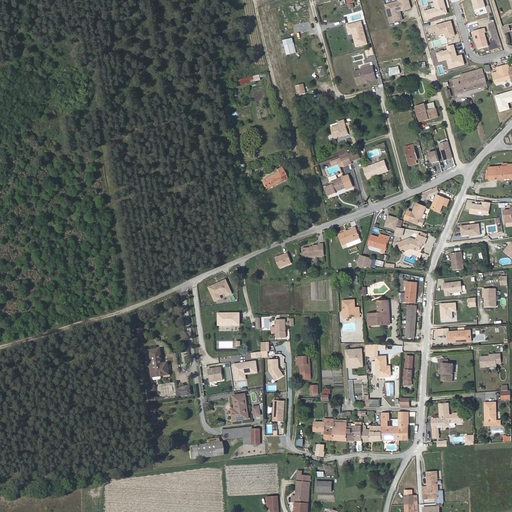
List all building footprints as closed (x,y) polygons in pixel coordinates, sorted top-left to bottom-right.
[(391,24),(404,21),(402,11),(413,9),(410,0),(398,0),(398,2),(386,4),(391,24)] [(443,0),(432,0),(434,8),(423,12),(426,20),(447,14),(443,0)] [(482,0),(471,0),(474,9),(485,6),(482,0)] [(363,21),(347,25),(350,36),(353,35),(356,47),(369,44),(363,21)] [(451,21),(435,25),(438,35),(444,33),(445,38),(455,35),(451,21)] [(485,28),(473,32),(477,49),(488,46),(484,33),(486,33),(485,28)] [(287,55),(297,53),(293,38),(283,41),(287,55)] [(454,45),(446,47),(447,51),(437,54),(439,63),(447,61),(449,69),(465,65),(462,55),(458,56),(454,45)] [(373,47),(365,49),(367,56),(375,55),(373,47)] [(511,67),(509,68),(508,65),(497,68),(498,69),(492,71),(496,83),(511,78),(511,67)] [(357,85),(378,81),(375,66),(354,71),(357,85)] [(457,95),(488,86),(483,68),(462,75),(462,77),(453,79),(457,95)] [(260,80),(259,74),(233,81),(234,84),(238,84),(238,85),(260,80)] [(297,85),(299,96),(307,94),(305,84),(297,85)] [(511,90),(496,95),(500,111),(510,109),(508,102),(511,101),(511,90)] [(436,109),(434,102),(426,104),(427,111),(436,109)] [(439,117),(436,109),(427,111),(426,104),(416,107),(420,122),(439,117)] [(398,118),(399,122),(410,119),(408,111),(404,112),(403,110),(399,111),(399,113),(395,115),(396,119),(398,118)] [(343,136),(343,137),(350,134),(354,132),(350,122),(346,123),(339,125),(331,128),(335,138),(343,136)] [(439,144),(444,161),(454,158),(449,141),(439,144)] [(414,145),(405,147),(410,166),(417,164),(416,160),(415,157),(417,157),(414,145)] [(342,157),(349,154),(346,147),(339,150),(342,157)] [(432,164),(441,162),(439,151),(429,153),(432,164)] [(355,152),(349,154),(352,161),(357,159),(355,152)] [(345,166),(352,163),(352,161),(349,154),(342,157),(345,166)] [(383,172),(379,163),(364,168),(368,178),(376,176),(376,175),(383,172)] [(511,178),(511,164),(508,164),(508,166),(502,167),(489,167),(489,173),(490,174),(497,174),(497,180),(511,178)] [(261,180),(265,188),(287,177),(282,167),(277,169),(278,171),(261,180)] [(354,187),(349,175),(330,183),(331,185),(325,187),(329,196),(337,193),(336,192),(346,188),(347,189),(354,187)] [(432,209),(443,212),(447,197),(437,194),(432,209)] [(469,214),(489,216),(490,202),(482,201),(481,204),(470,203),(469,214)] [(417,203),(410,221),(423,226),(425,220),(422,219),(426,207),(417,203)] [(511,207),(502,208),(503,223),(511,222),(511,207)] [(479,223),(460,224),(460,236),(480,235),(479,223)] [(339,234),(343,245),(361,238),(356,226),(352,228),(352,229),(347,231),(347,230),(344,231),(345,232),(339,234)] [(369,245),(386,250),(390,237),(382,235),(381,238),(380,238),(372,235),(369,245)] [(411,238),(398,243),(402,250),(404,251),(411,248),(417,251),(420,250),(421,246),(422,246),(424,243),(425,244),(427,238),(418,235),(416,240),(411,238)] [(319,244),(319,245),(313,246),(313,247),(313,248),(311,248),(311,247),(304,247),(304,257),(325,255),(324,244),(319,244)] [(461,251),(451,252),(453,269),(463,268),(461,251)] [(280,268),(294,263),(289,252),(276,257),(280,268)] [(360,255),(357,268),(369,268),(372,259),(360,255)] [(228,279),(209,286),(215,302),(234,294),(228,279)] [(450,293),(462,291),(460,280),(442,283),(444,296),(451,295),(450,293)] [(416,303),(417,282),(407,281),(406,302),(416,303)] [(476,298),(467,298),(467,307),(476,307),(476,298)] [(356,318),(360,317),(359,308),(355,308),(355,300),(343,301),(345,319),(350,318),(350,317),(355,316),(356,318)] [(390,320),(390,310),(388,310),(387,301),(378,301),(379,313),(368,314),(369,325),(383,324),(383,321),(390,320)] [(439,319),(452,319),(452,311),(456,311),(456,302),(439,302),(439,319)] [(417,307),(409,306),(408,322),(416,323),(417,307)] [(240,314),(219,314),(219,325),(240,325),(240,314)] [(287,338),(288,319),(276,319),(276,338),(287,338)] [(416,323),(408,322),(406,338),(414,339),(416,323)] [(470,341),(469,330),(452,332),(453,343),(462,342),(462,341),(470,341)] [(472,342),(471,330),(469,330),(470,341),(462,341),(462,342),(472,342)] [(262,342),(262,357),(270,357),(270,342),(262,342)] [(366,345),(367,356),(378,355),(378,350),(378,345),(366,345)] [(146,351),(150,377),(167,374),(165,366),(160,366),(160,364),(158,349),(146,351)] [(490,356),(481,357),(481,367),(497,366),(497,363),(502,363),(501,354),(496,354),(496,355),(490,356)] [(301,372),(311,372),(310,363),(308,363),(307,356),(297,357),(298,364),(301,364),(301,372)] [(377,373),(378,377),(391,376),(390,366),(387,366),(386,356),(376,357),(377,361),(377,373)] [(412,385),(413,356),(407,356),(405,385),(412,385)] [(281,358),(269,359),(270,371),(268,372),(269,379),(282,378),(281,358)] [(442,374),(442,381),(452,381),(453,364),(447,364),(448,360),(441,359),(440,371),(442,371),(442,374)] [(163,397),(156,397),(154,385),(145,387),(147,401),(164,398),(163,397)] [(175,389),(176,396),(189,394),(188,387),(175,389)] [(234,421),(249,419),(245,395),(234,396),(237,413),(233,413),(234,421)] [(286,421),(286,400),(274,400),(274,421),(286,421)] [(485,403),(485,412),(487,412),(487,422),(497,421),(496,402),(485,403)] [(441,418),(437,418),(438,427),(447,427),(447,425),(450,421),(454,421),(453,415),(450,415),(449,403),(442,404),(440,406),(440,416),(442,416),(442,418),(441,418)] [(154,404),(146,405),(149,426),(156,425),(157,426),(165,425),(163,415),(156,417),(154,404)] [(455,414),(453,415),(454,421),(450,421),(447,425),(447,427),(450,426),(450,423),(456,422),(455,414)] [(407,416),(399,416),(399,423),(399,426),(399,440),(409,439),(408,426),(408,425),(407,426),(407,416)] [(334,420),(334,419),(324,419),(324,423),(315,423),(315,431),(325,432),(325,439),(334,440),(334,420)] [(348,423),(348,421),(334,420),(334,440),(348,441),(348,426),(348,423)] [(399,440),(399,426),(393,426),(393,423),(393,421),(389,421),(389,426),(384,426),(384,422),(382,422),(382,427),(383,440),(399,440)] [(356,441),(356,427),(352,427),(348,426),(348,441),(356,441)] [(252,430),(252,427),(222,431),(223,435),(229,434),(229,439),(244,437),(244,445),(253,444),(252,430)] [(371,430),(371,433),(365,433),(365,430),(365,427),(364,427),(364,438),(365,441),(383,440),(382,427),(371,427),(371,430)] [(261,444),(260,429),(252,430),(253,444),(261,444)] [(467,436),(468,445),(475,444),(475,435),(467,436)] [(207,444),(189,446),(191,459),(222,455),(220,442),(218,442),(207,444)] [(317,451),(316,456),(324,457),(325,452),(324,452),(325,445),(318,444),(317,451)] [(298,471),(297,481),(311,483),(311,475),(302,475),(302,471),(298,471)] [(439,491),(437,472),(427,472),(428,487),(429,499),(435,498),(439,498),(439,491)] [(296,502),(296,503),(309,504),(311,483),(297,481),(296,495),(296,502)] [(332,482),(317,481),(317,491),(332,492),(332,482)] [(413,490),(404,490),(404,498),(405,498),(405,504),(415,504),(415,498),(412,498),(413,490)] [(279,511),(278,497),(267,497),(268,507),(270,507),(270,511),(279,511)] [(295,511),(308,511),(309,504),(296,503),(295,511)]
